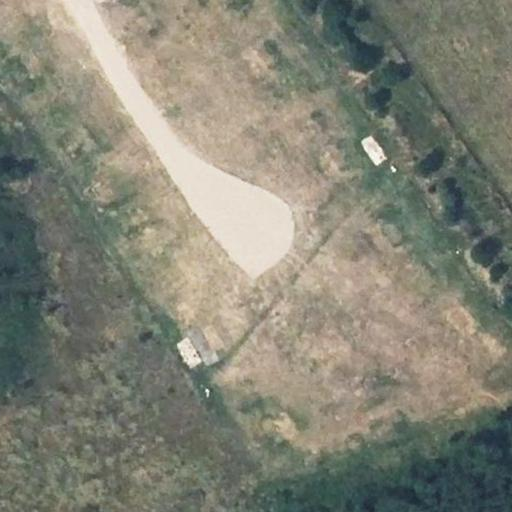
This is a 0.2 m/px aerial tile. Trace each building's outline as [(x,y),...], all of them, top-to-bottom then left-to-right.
[(226,25),(247,48),(270,26),(249,3),(226,25)] [(294,77),(318,59),(304,41),(280,58),(294,77)] [(13,103),(29,129),(58,112),(42,86),(13,103)] [(290,108),(278,119),(291,133),(303,122),(290,108)] [(88,216),(113,198),(95,173),(70,191),(88,216)] [(365,212),(379,241),(407,227),(393,198),(365,212)] [(131,267),(153,250),(139,233),(117,250),(131,267)] [(296,271),(318,292),(339,271),(318,249),(296,271)] [(176,343),(203,327),(186,299),(160,315),(176,343)] [(201,376),(227,359),(212,336),(186,353),(201,376)] [(415,389),(387,401),(398,428),(426,416),(415,389)] [(253,433),(275,455),(297,434),(276,412),(253,433)]
